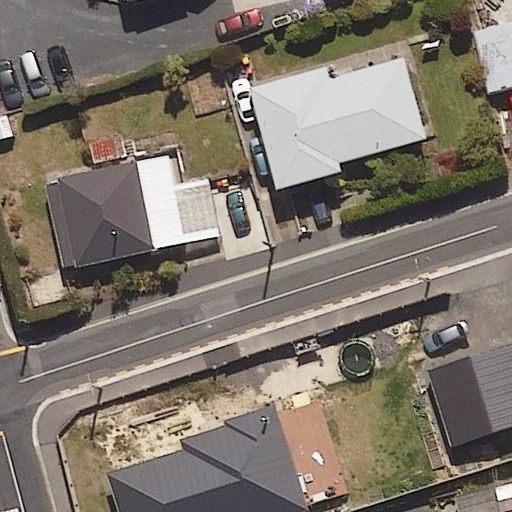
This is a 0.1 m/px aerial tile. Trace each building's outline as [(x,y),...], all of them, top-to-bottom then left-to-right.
[(511,5),(510,0),(468,0),(478,25),(511,12),(511,5)] [(511,88),(511,19),(472,29),(487,95),(511,88)] [(428,141),(404,59),(328,81),(324,67),(251,88),(281,191),(341,174),(339,166),(428,141)] [(46,184),(64,259),(73,257),(76,271),(221,237),(208,182),(176,189),(168,155),(46,184)] [(451,446),(511,426),(511,345),(427,372),(451,446)] [(107,476),(118,511),(307,511),(309,511),(275,403),(223,419),(226,428),(181,442),(184,452),(107,476)] [(511,511),(511,492),(442,511),(511,511)]
